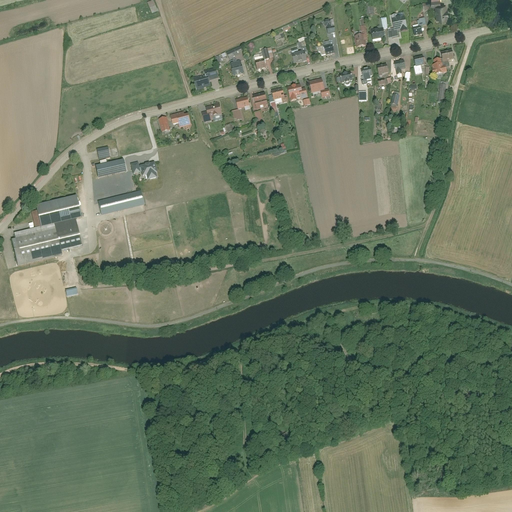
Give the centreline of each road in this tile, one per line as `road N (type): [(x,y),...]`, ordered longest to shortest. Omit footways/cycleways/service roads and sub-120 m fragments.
road 1 (residential): [(511,25),(111,124),(62,158),(0,234)]
road 2 (track): [(0,374),(36,365),(183,370),(318,318),(395,305),(511,336)]
road 3 (track): [(411,260),(436,206),(471,34)]
